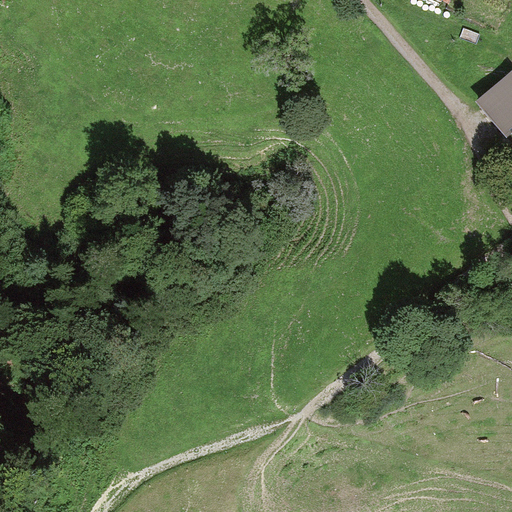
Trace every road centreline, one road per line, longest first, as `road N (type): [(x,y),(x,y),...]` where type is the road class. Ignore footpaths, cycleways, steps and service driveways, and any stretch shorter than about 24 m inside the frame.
road 1 (track): [(367,0),(456,108),(481,149),(490,185)]
road 2 (track): [(395,0),(511,59)]
